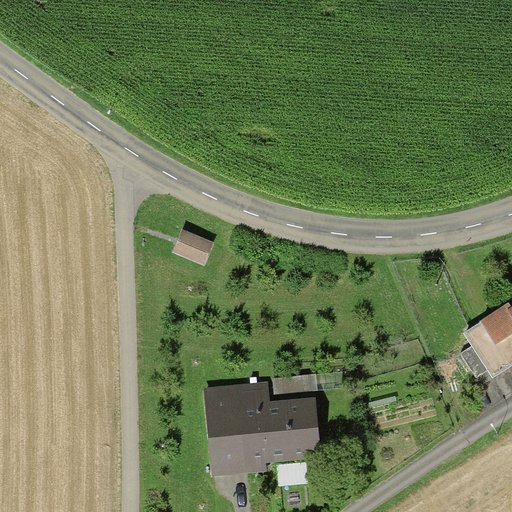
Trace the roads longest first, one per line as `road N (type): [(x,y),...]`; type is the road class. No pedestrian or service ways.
road 1 (unclassified): [(0,58),(182,181),(298,227),(397,236),(511,213)]
road 2 (track): [(142,158),(125,192),(127,511)]
road 3 (track): [(511,410),(354,511)]
